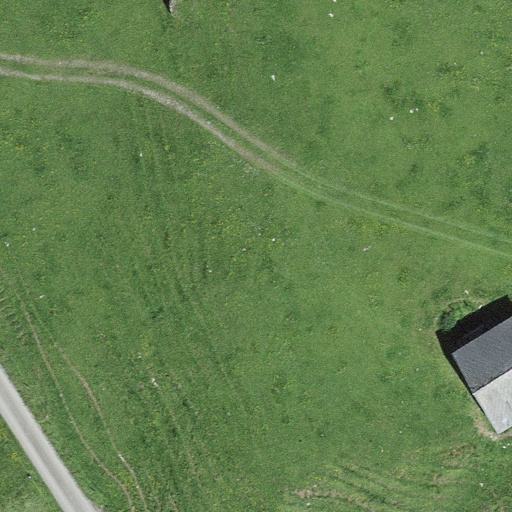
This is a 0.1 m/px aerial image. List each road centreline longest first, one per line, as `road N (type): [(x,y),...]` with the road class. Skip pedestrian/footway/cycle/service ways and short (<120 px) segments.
road 1 (track): [(0,62),(146,83),(292,172),(425,233),(511,256)]
road 2 (unclassified): [(76,511),(0,387)]
